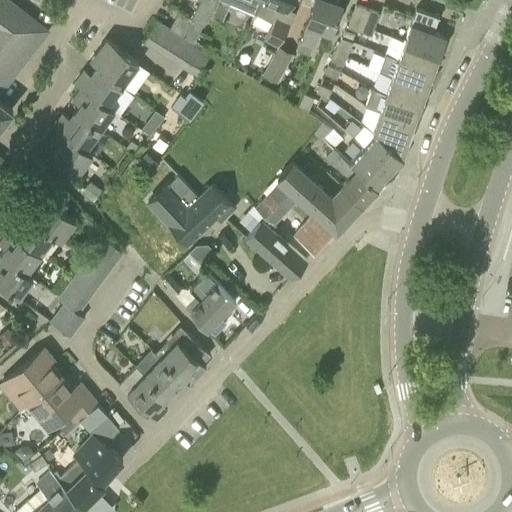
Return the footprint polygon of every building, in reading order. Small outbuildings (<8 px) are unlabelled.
[(0,0),(0,88),(16,67),(7,59),(36,22),(7,0),(0,0)] [(198,35),(215,0),(199,0),(191,17),(178,10),(169,27),(178,32),(190,38),(195,41),(198,35)] [(255,11),(255,12),(261,0),(228,0),(230,1),(230,0),(249,0),(258,4),(255,11)] [(295,11),(286,7),(289,0),(261,0),(255,12),(273,21),(264,39),(277,46),(279,44),(295,11)] [(318,28),(330,32),(341,3),(338,2),(338,0),(313,0),(300,38),(312,43),(318,28)] [(348,25),(359,29),(367,7),(356,3),(348,25)] [(399,29),(404,9),(386,5),(381,25),(399,29)] [(359,29),(371,33),(379,11),(367,7),(359,29)] [(446,35),(432,30),(437,16),(414,8),(409,22),(410,22),(404,40),(439,53),(446,35)] [(143,40),(154,47),(167,26),(156,19),(143,40)] [(154,47),(165,54),(178,32),(169,27),(167,26),(154,47)] [(165,54),(175,61),(190,38),(178,32),(165,54)] [(122,84),(126,77),(138,61),(106,38),(94,54),(100,59),(96,65),(122,84)] [(175,61),(186,68),(201,45),(195,41),(190,38),(175,61)] [(398,57),(433,70),(439,53),(404,40),(398,57)] [(279,44),(277,46),(262,73),(277,81),(293,52),(279,44)] [(348,48),(338,44),(334,51),(345,55),(348,48)] [(201,45),(186,68),(197,74),(212,52),(201,45)] [(345,55),(334,51),(331,58),(342,62),(345,55)] [(391,75),(427,87),(433,70),(398,57),(385,53),(379,69),(392,73),(391,75)] [(325,71),(336,76),(339,68),(328,64),(325,71)] [(122,84),(96,65),(91,72),(84,67),(74,81),(81,86),(108,104),(118,111),(132,91),(122,84)] [(385,92),(421,105),(427,87),(391,75),(385,92)] [(316,90),(327,95),(330,87),(320,83),(316,90)] [(107,104),(108,104),(81,86),(72,98),(80,104),(75,110),(100,128),(114,109),(107,104)] [(421,105),(385,92),(373,87),(367,104),(379,109),(415,122),(421,105)] [(346,95),(333,88),(328,96),(341,103),(346,95)] [(189,118),(202,100),(189,90),(184,96),(180,93),(171,105),(189,118)] [(307,108),(313,96),(304,92),(298,104),(307,108)] [(0,98),(0,160),(2,158),(0,156),(0,123),(11,110),(11,107),(0,98)] [(400,155),(401,154),(404,151),(415,122),(379,109),(371,129),(375,132),(376,132),(400,155)] [(86,147),(100,128),(75,110),(69,116),(62,111),(53,124),(59,129),(60,129),(86,147)] [(149,134),(156,125),(148,118),(141,128),(149,134)] [(320,138),(331,126),(322,120),(314,132),(320,138)] [(323,135),(328,140),(333,145),(342,136),(332,126),(323,135)] [(85,148),(86,147),(60,129),(59,129),(50,142),(57,147),(52,153),(78,172),(89,156),(92,153),(85,148)] [(364,146),(391,171),(404,157),(401,154),(400,155),(376,132),(375,132),(364,146)] [(138,145),(131,140),(126,147),(133,152),(138,145)] [(348,175),(342,182),(363,201),(378,185),(357,167),(356,168),(349,162),(350,161),(333,146),(325,155),(348,175)] [(350,161),(349,162),(356,168),(357,167),(378,185),(391,171),(364,146),(350,161)] [(135,164),(149,175),(160,160),(146,150),(135,164)] [(292,159),(276,177),(278,180),(279,179),(298,195),(314,209),(334,227),(337,230),(363,201),(342,182),(341,183),(340,182),(331,193),(292,159)] [(279,179),(278,180),(256,205),(275,221),(298,195),(279,179)] [(99,187),(89,180),(81,191),(91,198),(99,187)] [(214,212),(213,213),(220,220),(235,206),(210,180),(196,193),(199,196),(214,212)] [(188,201),(181,193),(160,212),(186,240),(213,213),(214,212),(199,196),(196,193),(188,201)] [(54,233),(57,229),(69,213),(43,194),(33,208),(40,213),(36,219),(54,233)] [(334,227),(314,209),(294,232),(314,250),(334,227)] [(40,252),(54,233),(36,219),(29,214),(24,220),(17,215),(8,228),(40,252)] [(261,218),(246,235),(290,275),(305,258),(261,218)] [(0,253),(25,272),(26,271),(40,252),(8,228),(0,238),(0,242),(5,246),(0,252),(0,253)] [(93,247),(114,262),(123,249),(103,234),(93,247)] [(106,271),(114,262),(93,247),(86,256),(106,271)] [(0,282),(18,296),(30,280),(32,276),(25,272),(0,253),(0,282)] [(99,281),(106,271),(86,256),(79,267),(99,281)] [(92,291),(99,281),(79,267),(72,276),(92,291)] [(218,281),(206,271),(195,281),(186,290),(199,302),(188,313),(207,329),(235,300),(218,281)] [(168,273),(163,277),(182,300),(187,295),(168,273)] [(85,300),(92,291),(72,276),(65,285),(85,300)] [(78,310),(85,300),(65,285),(58,295),(64,300),(78,310)] [(57,309),(77,324),(84,315),(78,310),(64,300),(57,309)] [(70,334),(77,324),(57,309),(50,319),(70,334)] [(159,354),(183,377),(188,372),(195,377),(206,366),(201,361),(210,353),(180,324),(166,339),(170,343),(159,354)] [(0,332),(0,339),(6,347),(17,338),(8,326),(0,332)] [(25,402),(26,403),(61,374),(49,360),(55,356),(46,345),(0,382),(0,384),(19,407),(25,402)] [(143,371),(143,372),(166,394),(172,389),(178,395),(189,383),(183,377),(159,354),(143,371)] [(143,371),(136,365),(119,383),(156,418),(167,406),(161,401),(166,394),(143,372),(143,371)] [(73,420),(78,416),(97,401),(89,391),(84,395),(76,385),(72,388),(61,374),(26,403),(47,428),(66,412),(73,420)] [(78,416),(89,429),(108,414),(97,401),(78,416)] [(89,469),(101,482),(122,457),(93,432),(74,454),(79,459),(85,465),(89,469)] [(34,452),(30,446),(20,445),(15,449),(23,460),(34,452)] [(49,447),(42,452),(48,460),(55,455),(49,447)] [(34,468),(46,461),(41,453),(29,461),(34,468)] [(57,472),(54,474),(65,486),(83,505),(104,484),(103,483),(102,483),(101,482),(89,469),(85,465),(79,459),(61,477),(57,472)] [(49,468),(36,481),(41,487),(14,510),(16,511),(75,511),(83,505),(65,486),(54,474),(49,468)]
